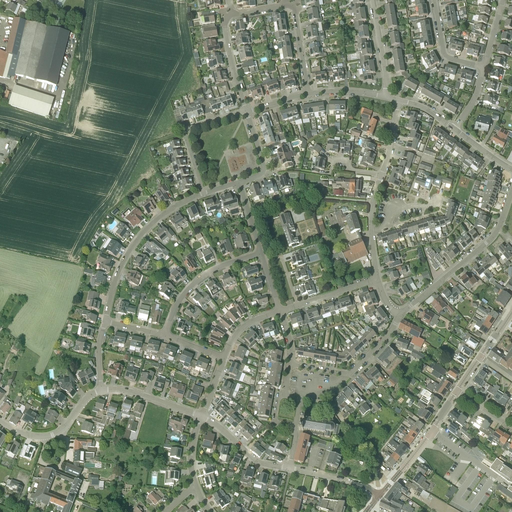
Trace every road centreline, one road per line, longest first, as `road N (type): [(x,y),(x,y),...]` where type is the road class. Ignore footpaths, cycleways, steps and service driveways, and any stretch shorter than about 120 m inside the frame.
road 1 (residential): [(105,321),(132,245),(166,211),(204,193)]
road 2 (residential): [(307,93),(295,10),(231,13)]
road 3 (residential): [(289,363),(351,372),(398,315)]
road 4 (residential): [(164,334),(198,278),(261,252)]
road 5 (residential): [(398,315),(498,228)]
road 6 (tertiary): [(379,494),(456,391)]
road 7 (residential): [(204,193),(186,131),(246,111)]
